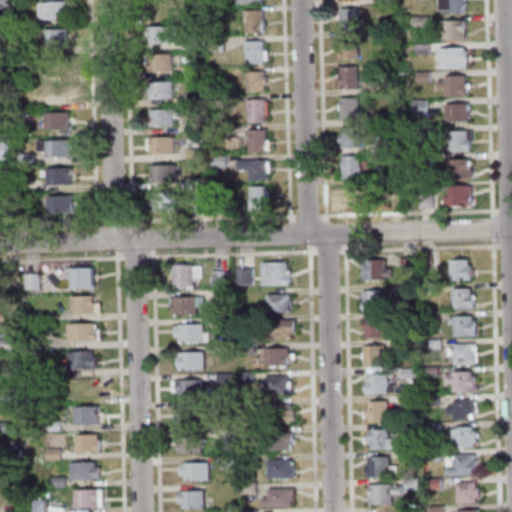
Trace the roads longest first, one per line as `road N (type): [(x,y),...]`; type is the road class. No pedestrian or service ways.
road 1 (residential): [(511,227),(130,240)]
road 2 (residential): [(511,331),(502,0)]
road 3 (residential): [(331,511),(323,233)]
road 4 (residential): [(139,511),(130,240)]
road 5 (residential): [(114,240),(106,0)]
road 6 (residential): [(307,233),(299,0)]
